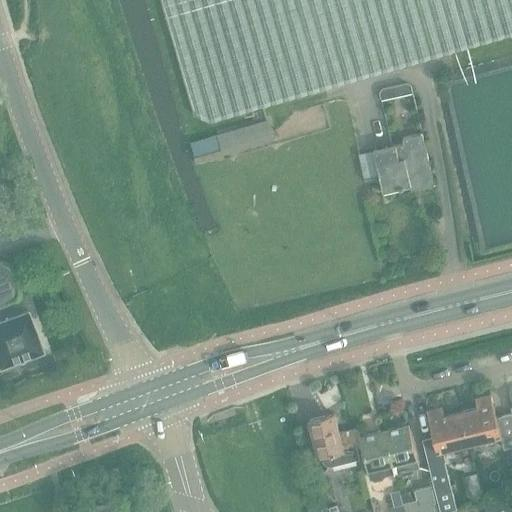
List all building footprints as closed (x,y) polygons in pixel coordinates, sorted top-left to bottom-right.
[(380,100),(412,93),(411,87),(406,83),(382,88),(379,94),(380,100)] [(273,142),(266,121),(193,143),(199,164),(273,142)] [(418,188),(434,185),(422,134),(402,139),(403,144),(374,151),(383,191),(416,184),(418,188)] [(0,363),(1,364),(0,364),(2,363),(9,360),(15,358),(16,358),(23,355),(38,350),(39,349),(39,348),(25,311),(25,310),(23,310),(19,312),(16,303),(20,292),(10,265),(1,259),(0,259),(0,363)] [(477,407),(460,411),(468,443),(500,435),(490,394),(475,398),(477,407)] [(443,449),(468,443),(460,411),(444,415),(442,406),(427,410),(434,438),(423,441),(433,484),(440,511),(442,511),(456,509),(444,461),(446,461),(443,449)] [(353,448),(356,447),(352,430),(339,433),(333,413),(309,420),(314,441),(313,441),(315,451),(317,451),(318,457),(321,456),(322,460),(322,462),(324,463),(325,465),(327,465),(328,466),(329,466),(331,466),(356,459),(353,448)] [(407,424),(383,430),(394,473),(418,467),(407,424)] [(352,430),(356,447),(361,446),(369,479),(375,480),(381,479),(384,476),(394,473),(383,430),(361,436),(359,428),(352,430)] [(476,473),(462,476),(468,497),(469,496),(480,493),(482,493),(476,473)] [(402,503),(403,511),(437,511),(440,511),(433,484),(413,490),(415,499),(413,500),(402,503)] [(404,491),(400,492),(402,503),(413,500),(412,498),(411,495),(409,493),(406,492),(404,491)] [(482,500),(480,493),(469,496),(471,503),(482,500)] [(115,511),(119,511),(115,501),(84,511),(115,511)] [(386,511),(403,511),(402,503),(385,507),(386,511)]
